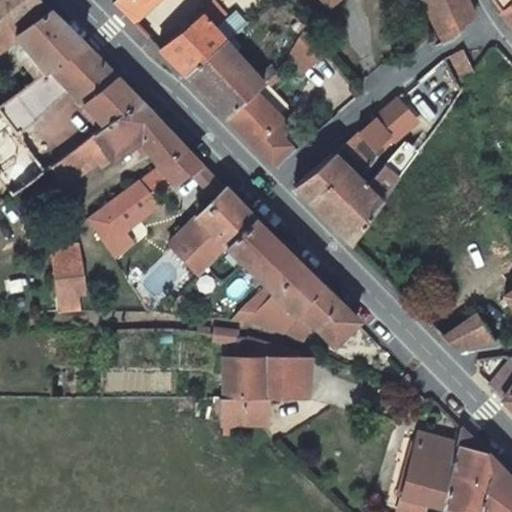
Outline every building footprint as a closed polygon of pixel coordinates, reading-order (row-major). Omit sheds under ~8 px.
[(0,0),(0,12),(17,32),(15,34),(46,71),(85,43),(51,9),(42,0),(0,0)] [(157,0),(113,0),(112,1),(134,22),(157,0)] [(186,76),(226,41),(247,23),(235,10),(227,16),(212,0),(204,0),(209,6),(201,13),(159,48),(186,76)] [(467,0),(427,0),(449,41),(452,39),(475,17),(467,0)] [(511,0),(492,0),(511,26),(511,0)] [(17,32),(0,12),(0,45),(15,34),(17,32)] [(303,26),(298,20),(292,26),(299,33),(303,26)] [(325,52),(304,27),(294,45),(310,65),(325,52)] [(226,117),(255,91),(267,79),(277,71),(271,63),(257,75),(226,41),(186,76),(226,117)] [(60,80),(64,84),(98,58),(85,43),(46,71),(34,80),(44,91),(60,80)] [(472,71),(462,50),(450,55),(463,83),(472,71)] [(98,58),(64,84),(68,88),(82,103),(117,76),(98,58)] [(281,75),(277,71),(267,79),(272,84),(281,75)] [(117,76),(82,103),(103,125),(138,98),(117,76)] [(0,105),(0,179),(12,195),(49,166),(46,161),(40,164),(17,133),(34,119),(24,106),(44,91),(34,80),(18,92),(0,105)] [(24,106),(34,119),(68,88),(64,84),(60,80),(44,91),(24,106)] [(281,118),(255,91),(226,117),(276,168),(284,161),(279,155),(289,145),(281,136),(283,133),(284,131),(284,129),(284,127),(283,124),(280,120),(281,118)] [(103,125),(49,166),(58,178),(64,187),(66,185),(65,183),(86,168),(82,163),(94,154),(98,159),(102,165),(110,159),(111,160),(139,139),(158,164),(182,144),(138,98),(103,125)] [(375,117),(395,141),(415,120),(396,98),(375,117)] [(360,181),(395,141),(375,117),(294,186),(324,217),(360,181)] [(182,144),(158,164),(136,182),(87,217),(101,238),(113,229),(118,235),(122,232),(156,205),(152,199),(187,171),(199,161),(182,144)] [(415,144),(411,150),(416,155),(420,148),(415,144)] [(289,145),(279,155),(284,161),(295,151),(289,145)] [(404,171),(416,155),(411,150),(405,145),(367,188),(360,181),(324,217),(350,244),(382,200),(404,171)] [(94,154),(82,163),(86,168),(98,159),(94,154)] [(224,187),(199,161),(187,171),(214,198),(224,187)] [(64,187),(58,178),(53,182),(60,190),(64,187)] [(225,246),(253,217),(224,187),(214,198),(195,216),(225,246)] [(196,275),(225,246),(195,216),(167,244),(196,275)] [(253,217),(225,246),(265,285),(241,309),(233,318),(234,320),(247,321),(247,320),(285,332),(320,283),(253,217)] [(131,243),(122,232),(118,235),(113,229),(101,238),(112,257),(131,243)] [(57,297),(76,294),(74,278),(83,276),(78,245),(50,249),(57,297)] [(76,294),(57,297),(59,310),(87,308),(83,276),(74,278),(76,294)] [(320,283),(285,332),(293,336),(307,319),(312,324),(332,344),(357,321),(320,283)] [(511,291),(503,297),(511,308),(511,291)] [(476,313),(442,337),(452,347),(494,341),(476,313)] [(307,319),(293,336),(304,341),(312,324),(307,319)] [(239,330),(214,327),(213,341),(237,343),(237,337),(238,337),(239,330)] [(223,355),(223,397),(265,397),(282,397),(306,397),(311,361),(299,355),(277,355),(277,345),(248,337),(238,337),(237,337),(237,343),(237,355),(223,355)] [(511,357),(489,386),(503,399),(511,385),(511,357)] [(407,373),(399,382),(407,386),(415,381),(407,373)] [(511,385),(503,399),(511,409),(511,385)] [(223,397),(214,397),(214,419),(223,419),(223,397)] [(265,397),(223,397),(223,419),(223,423),(243,423),(265,423),(265,397)] [(243,423),(223,423),(223,433),(243,433),(243,423)] [(511,511),(511,478),(460,426),(455,442),(444,507),(457,511),(511,511)] [(422,511),(426,502),(444,507),(455,442),(418,432),(397,510),(403,511),(422,511)]
